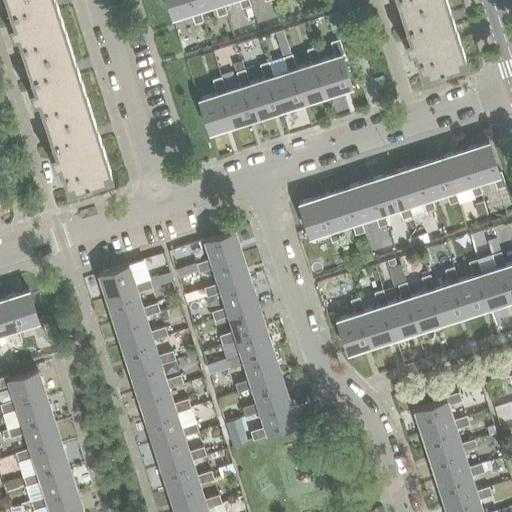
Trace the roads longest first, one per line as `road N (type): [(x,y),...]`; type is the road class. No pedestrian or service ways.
road 1 (residential): [(248,175),(282,304),(370,445),(392,511)]
road 2 (residential): [(511,91),(248,175)]
road 3 (residential): [(155,203),(92,0)]
road 4 (residential): [(155,203),(0,256)]
